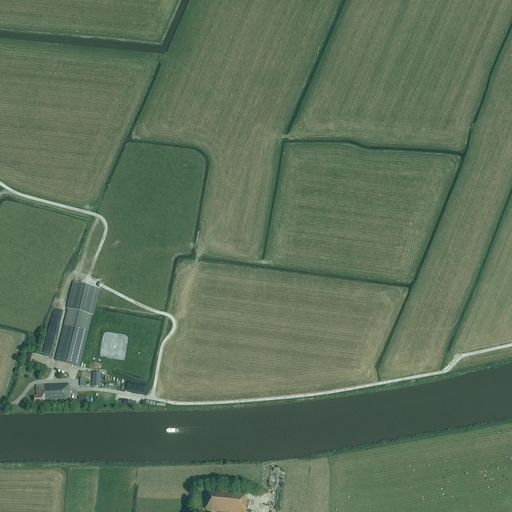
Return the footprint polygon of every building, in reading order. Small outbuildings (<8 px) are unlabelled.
[(74,283),(55,360),(80,366),(99,289),(74,283)] [(52,355),(56,342),(46,339),(42,352),(52,355)] [(100,386),(101,373),(92,372),(92,386),(100,386)] [(69,384),(36,386),(37,397),(34,397),(35,404),(42,404),(42,405),(70,404),(69,384)] [(206,505),(205,509),(207,509),(207,510),(222,511),(245,511),(247,499),(246,499),(247,493),(214,490),(214,491),(207,490),(207,494),(206,505)]
